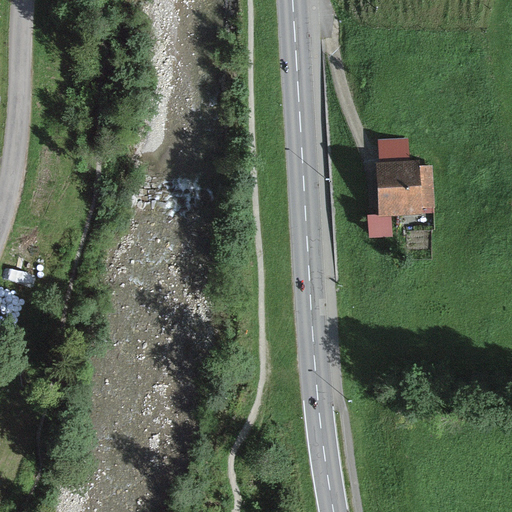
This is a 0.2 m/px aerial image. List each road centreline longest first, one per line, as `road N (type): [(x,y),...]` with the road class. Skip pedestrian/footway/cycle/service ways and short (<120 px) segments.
road 1 (secondary): [(294,0),(313,352),(335,511)]
road 2 (unclassified): [(0,235),(24,123),(25,0)]
